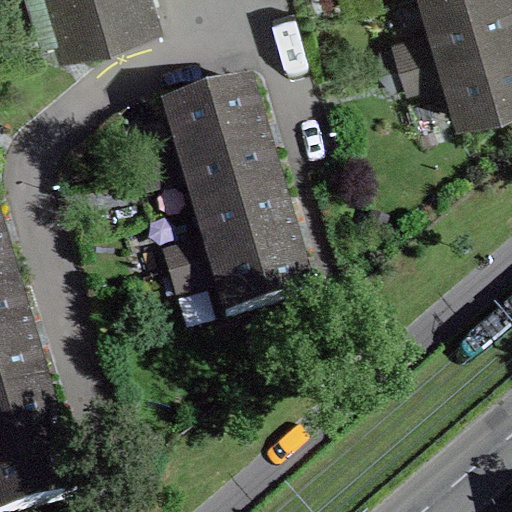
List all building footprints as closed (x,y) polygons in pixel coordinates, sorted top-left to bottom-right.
[(48,0),(62,48),(159,20),(152,0),(48,0)] [(511,0),(424,0),(433,31),(394,44),(400,66),(511,32),(511,0)] [(511,32),(400,66),(406,87),(447,77),(458,116),(511,99),(511,32)] [(250,84),(165,109),(174,140),(154,146),(155,148),(135,154),(140,174),(265,137),(257,108),(250,84)] [(265,137),(140,174),(146,192),(166,186),(167,188),(187,182),(196,212),(280,188),(268,148),(265,137)] [(165,256),(170,275),(295,239),(283,198),(280,188),(196,212),(204,242),(185,248),(185,250),(165,256)] [(6,250),(1,236),(0,236),(0,291),(16,287),(6,250)] [(176,294),(217,284),(226,315),(310,291),(297,246),(295,239),(170,275),(176,294)] [(0,346),(31,337),(20,298),(16,287),(0,291),(0,346)] [(35,349),(31,337),(0,346),(0,402),(47,388),(35,349)] [(0,457),(62,439),(50,398),(47,388),(0,402),(0,457)] [(62,439),(0,457),(0,511),(6,511),(77,491),(65,452),(62,439)]
